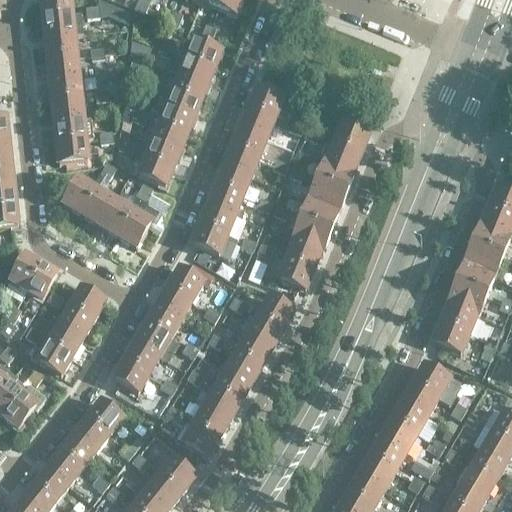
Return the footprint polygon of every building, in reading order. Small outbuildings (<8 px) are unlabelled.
[(71,20),(68,0),(55,0),(44,1),(40,2),(43,23),(71,20)] [(201,9),(204,0),(184,0),(185,0),(193,4),(192,6),(201,9)] [(218,14),(223,0),(204,0),(201,9),(208,12),(209,10),(218,14)] [(242,5),(244,0),(246,1),(246,0),(223,0),(218,14),(227,17),(226,19),(235,23),(242,5)] [(139,16),(144,5),(138,3),(134,14),(139,16)] [(125,28),(127,16),(97,4),(98,12),(98,17),(99,21),(107,20),(125,28)] [(145,18),(149,8),(144,5),(139,16),(145,18)] [(173,30),(177,19),(172,17),(168,28),(173,30)] [(80,19),(71,20),(43,23),(45,44),(73,41),(83,40),(80,19)] [(178,32),(182,21),(177,19),(173,30),(178,32)] [(206,43),(210,33),(205,31),(201,41),(206,43)] [(211,46),(215,35),(210,33),(206,43),(211,46)] [(75,62),(73,41),(45,44),(47,65),(75,62)] [(220,64),(223,57),(221,56),(215,54),(215,56),(192,46),(191,49),(185,47),(179,61),(187,64),(213,76),(218,63),(220,64)] [(171,58),(173,54),(162,49),(160,54),(171,58)] [(169,63),(171,58),(160,54),(158,58),(169,63)] [(78,83),(75,62),(47,65),(50,86),(78,83)] [(209,86),(213,76),(187,64),(183,73),(181,72),(178,80),(208,93),(211,87),(209,86)] [(381,72),(373,69),(371,75),(379,78),(380,75),(381,72)] [(206,99),(208,93),(178,80),(175,88),(177,89),(173,98),(199,109),(204,98),(206,99)] [(80,104),(78,83),(50,86),(52,107),(80,104)] [(158,92),(159,87),(149,83),(147,87),(158,92)] [(156,96),(158,92),(147,87),(145,92),(156,96)] [(274,125),(282,104),(260,95),(257,94),(249,114),(274,125)] [(195,120),(199,109),(173,98),(170,106),(168,106),(164,114),(195,126),(197,121),(195,120)] [(82,125),(80,104),(52,107),(54,128),(82,125)] [(192,132),(195,126),(164,114),(161,122),(163,122),(160,131),(186,142),(190,131),(192,132)] [(266,144),(274,125),(249,114),(241,134),(266,144)] [(144,125),(146,120),(135,115),(133,120),(144,125)] [(142,130),(144,125),(133,120),(131,126),(142,130)] [(0,143),(7,142),(5,128),(8,128),(7,121),(3,122),(0,122),(0,143)] [(90,124),(82,125),(54,128),(56,149),(85,146),(92,145),(90,124)] [(300,135),(302,130),(291,126),(289,131),(300,135)] [(360,160),(369,140),(365,138),(343,129),(334,149),(360,160)] [(181,153),(186,142),(160,131),(156,140),(154,139),(151,147),(181,160),(183,154),(181,153)] [(298,140),(300,135),(289,131),(287,136),(298,140)] [(316,142),(318,136),(307,132),(305,137),(316,142)] [(258,164),(266,144),(241,134),(233,153),(258,164)] [(314,147),(316,142),(305,137),(303,142),(314,147)] [(8,154),(7,146),(7,142),(0,143),(0,161),(12,160),(11,154),(8,154)] [(87,167),(85,146),(56,149),(59,170),(62,170),(65,169),(87,167)] [(179,165),(181,160),(151,147),(147,155),(150,156),(146,164),(172,175),(177,164),(179,165)] [(130,158),(132,154),(121,149),(119,154),(130,158)] [(353,179),(360,160),(334,149),(327,168),(326,168),(353,179)] [(250,183),(258,164),(233,153),(225,173),(250,183)] [(128,163),(130,158),(119,154),(117,158),(128,163)] [(0,179),(11,178),(10,166),(12,166),(12,160),(0,161),(0,179)] [(167,188),(172,175),(146,164),(142,173),(140,172),(137,181),(159,190),(158,192),(163,194),(166,196),(169,189),(167,188)] [(284,174),(286,169),(275,165),(273,170),(284,174)] [(346,199),(355,179),(353,179),(326,168),(327,168),(325,167),(324,168),(317,187),(346,199)] [(104,182),(110,173),(107,171),(105,170),(99,179),(104,182)] [(282,179),(284,174),(273,170),(271,175),(282,179)] [(300,180),(302,175),(291,171),(289,176),(300,180)] [(109,185),(115,175),(110,173),(104,182),(109,185)] [(242,202),(250,183),(225,173),(217,192),(242,202)] [(298,185),(300,180),(289,176),(287,181),(298,185)] [(12,190),(11,178),(0,179),(0,197),(15,196),(15,190),(12,190)] [(82,221),(96,196),(77,185),(66,204),(65,207),(64,209),(63,210),(82,221)] [(338,219),(346,199),(317,187),(309,207),(338,219)] [(141,204),(146,194),(141,191),(135,201),(141,204)] [(234,222),(242,202),(217,192),(209,212),(234,222)] [(511,222),(511,198),(501,194),(498,193),(490,213),(511,222)] [(150,199),(151,197),(146,194),(141,204),(146,207),(150,199)] [(0,215),(15,214),(13,202),(16,202),(15,196),(0,197),(0,215)] [(100,231),(114,207),(96,196),(82,221),(100,231)] [(150,199),(146,207),(141,204),(132,218),(151,228),(159,233),(170,209),(150,199)] [(268,213),(270,208),(259,204),(257,209),(268,213)] [(118,242),(132,218),(114,207),(100,231),(118,242)] [(331,238),(338,219),(309,207),(301,226),(331,238)] [(266,218),(268,213),(257,209),(255,214),(266,218)] [(284,219),(286,214),(275,210),(273,215),(284,219)] [(226,241),(234,222),(209,212),(201,231),(226,241)] [(508,243),(508,242),(511,233),(511,222),(490,213),(482,232),(508,243)] [(16,228),(15,214),(0,215),(0,234),(11,233),(11,235),(16,235),(20,234),(19,227),(16,228)] [(282,224),(284,219),(273,215),(271,220),(282,224)] [(149,231),(151,228),(132,218),(118,242),(136,253),(140,248),(149,231)] [(322,258),(331,238),(301,226),(293,246),(292,246),(294,247),(295,246),(321,257),(320,258),(322,258)] [(236,245),(226,241),(201,231),(193,251),(196,252),(199,253),(218,261),(228,265),(236,245)] [(502,263),(510,244),(510,243),(508,242),(508,243),(482,232),(480,231),(472,251),(502,263)] [(252,252),(254,247),(243,242),(241,247),(252,252)] [(313,276),(320,258),(321,257),(295,246),(294,247),(287,266),(313,276)] [(250,257),(252,252),(241,247),(239,253),(250,257)] [(268,258),(270,253),(259,249),(257,254),(268,258)] [(494,283),(502,263),(472,251),(464,270),(494,283)] [(266,263),(268,258),(257,254),(255,258),(266,263)] [(26,296),(41,271),(29,264),(30,262),(24,259),(22,262),(20,265),(20,266),(22,267),(9,288),(17,293),(18,291),(26,296)] [(305,296),(313,276),(287,266),(278,286),(298,294),(305,296)] [(486,302),(494,283),(464,270),(456,290),(486,302)] [(46,299),(54,285),(56,286),(58,283),(60,280),(54,276),(53,278),(41,271),(26,296),(34,300),(33,302),(41,307),(46,299)] [(191,308),(202,289),(184,278),(182,277),(179,275),(168,294),(191,308)] [(478,322),(486,302),(456,290),(448,310),(450,311),(450,310),(476,321),(478,322)] [(181,326),(191,308),(168,294),(157,312),(181,326)] [(93,327),(104,308),(100,306),(81,295),(70,313),(93,327)] [(62,304),(53,298),(51,302),(60,308),(62,304)] [(60,308),(51,302),(49,305),(58,311),(60,308)] [(246,309),(235,303),(232,308),(243,314),(246,309)] [(511,313),(511,311),(511,306),(504,303),(502,309),(511,313)] [(282,337),(293,319),(288,315),(269,304),(258,323),(282,337)] [(243,314),(232,308),(229,313),(240,319),(243,314)] [(509,318),(511,313),(502,309),(500,314),(509,318)] [(468,340),(476,321),(450,310),(450,311),(442,329),(468,340)] [(9,323),(15,314),(11,311),(5,321),(9,323)] [(170,344),(181,326),(157,312),(147,330),(170,344)] [(218,317),(209,312),(206,316),(216,322),(218,317)] [(85,340),(93,327),(70,313),(59,331),(82,345),(85,340)] [(14,326),(19,316),(15,314),(9,323),(14,326)] [(216,322),(206,316),(203,321),(213,326),(216,322)] [(272,355),(282,337),(258,323),(247,341),(272,355)] [(0,337),(0,339),(7,345),(15,332),(7,327),(0,337)] [(460,360),(468,340),(442,329),(434,350),(460,360)] [(159,362),(170,344),(147,330),(136,348),(159,362)] [(72,363),(82,345),(59,331),(49,349),(72,363)] [(41,340),(31,335),(29,338),(39,344),(41,340)] [(39,344),(29,338),(27,341),(37,347),(39,344)] [(224,346),(214,339),(211,344),(222,350),(224,346)] [(261,373),(272,355),(247,341),(236,359),(261,373)] [(496,351),(498,346),(488,342),(486,348),(496,351)] [(222,350),(211,344),(208,348),(219,355),(222,350)] [(149,380),(159,362),(136,348),(126,366),(149,380)] [(197,354),(187,348),(185,352),(194,358),(197,354)] [(493,357),(496,351),(486,348),(484,353),(493,357)] [(511,358),(511,355),(511,351),(504,348),(501,354),(511,358)] [(61,382),(72,363),(49,349),(37,368),(50,375),(57,380),(61,382)] [(194,358),(185,352),(182,356),(192,362),(194,358)] [(0,360),(4,364),(11,356),(6,353),(0,360)] [(509,363),(511,358),(501,354),(499,360),(509,363)] [(9,368),(16,360),(11,356),(4,364),(9,368)] [(250,392),(261,373),(236,359),(226,377),(250,392)] [(138,399),(149,380),(126,366),(115,385),(117,386),(120,388),(138,399)] [(438,405),(449,386),(424,372),(413,391),(438,405)] [(33,387),(39,379),(34,375),(28,383),(33,387)] [(203,382),(192,376),(189,380),(200,386),(203,382)] [(239,410),(250,392),(226,377),(215,395),(239,410)] [(37,391),(44,383),(39,379),(33,387),(37,391)] [(200,386),(189,380),(187,384),(198,391),(200,386)] [(0,398),(9,387),(2,382),(1,384),(0,383),(0,398)] [(176,390),(166,384),(163,389),(173,394),(176,390)] [(0,419),(4,423),(22,400),(14,395),(16,393),(9,387),(0,398),(0,419)] [(173,394),(163,389),(161,393),(170,399),(173,394)] [(30,390),(22,400),(4,423),(2,425),(19,438),(19,437),(20,436),(24,431),(35,417),(36,418),(47,404),(30,390)] [(427,423),(438,405),(413,391),(402,409),(427,423)] [(229,428),(239,410),(215,395),(204,413),(229,428)] [(122,425),(106,412),(103,410),(101,408),(87,425),(108,442),(122,425)] [(416,441),(427,423),(402,409),(392,427),(416,441)] [(463,420),(466,414),(457,409),(454,415),(463,420)] [(182,417),(171,411),(168,416),(179,423),(182,417)] [(218,446),(229,428),(204,413),(194,431),(218,446)] [(459,425),(463,420),(454,415),(451,420),(459,425)] [(179,423),(168,416),(165,421),(176,428),(179,423)] [(480,423),(471,417),(468,423),(477,428),(480,423)] [(511,448),(511,423),(504,419),(493,438),(511,448)] [(477,428),(468,423),(465,428),(474,434),(477,428)] [(108,442),(87,425),(74,441),(95,458),(108,442)] [(405,459),(416,441),(392,427),(381,445),(405,459)] [(207,464),(218,446),(194,431),(183,450),(201,461),(207,464)] [(506,469),(511,459),(511,448),(493,438),(483,456),(506,469)] [(95,458),(74,441),(61,458),(82,475),(95,458)] [(395,477),(405,459),(381,445),(370,463),(395,477)] [(444,451),(436,446),(433,451),(441,456),(444,451)] [(134,455),(124,447),(121,452),(130,459),(134,455)] [(441,456),(433,451),(430,456),(438,461),(441,456)] [(130,459),(121,452),(117,456),(127,464),(130,459)] [(459,459),(450,454),(447,459),(456,464),(459,459)] [(495,488),(506,469),(483,456),(472,474),(495,488)] [(82,475),(61,458),(48,474),(69,491),(82,475)] [(148,466),(138,458),(134,463),(144,470),(148,466)] [(456,464),(447,459),(444,464),(453,470),(456,464)] [(144,470),(134,463),(130,467),(140,475),(144,470)] [(384,495),(395,477),(370,463),(360,481),(384,495)] [(195,483),(189,479),(172,465),(159,482),(181,500),(195,483)] [(69,491),(48,474),(35,491),(56,507),(69,491)] [(485,506),(495,488),(472,474),(461,492),(485,506)] [(107,488),(97,481),(94,484),(104,492),(107,488)] [(371,511),(374,511),(384,495),(360,481),(349,499),(371,511)] [(420,492),(423,486),(415,481),(411,487),(420,492)] [(171,511),(181,500),(159,482),(146,499),(162,511),(171,511)] [(104,492),(94,484),(91,488),(101,496),(104,492)] [(417,498),(420,492),(411,487),(408,493),(417,498)] [(435,501),(438,495),(429,489),(425,495),(435,501)] [(52,511),(56,507),(35,491),(22,507),(27,511),(52,511)] [(121,499),(111,491),(108,495),(118,503),(121,499)] [(454,511),(480,511),(485,506),(461,492),(451,510),(454,511)] [(118,503),(108,495),(105,499),(114,507),(118,503)] [(431,506),(435,501),(425,495),(422,501),(431,506)] [(162,511),(146,499),(135,511),(162,511)] [(371,511),(349,499),(341,511),(371,511)]
